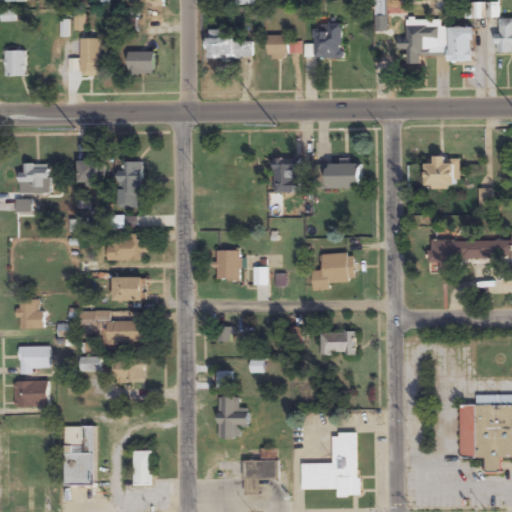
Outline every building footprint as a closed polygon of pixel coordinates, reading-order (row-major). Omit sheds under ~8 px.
[(405,0),(374,0),(375,32),(389,32),(389,16),(405,16),(405,0)] [(470,17),(486,17),(486,2),(470,2),(470,17)] [(511,18),(497,18),(497,52),(511,52),(511,18)] [(446,21),(408,20),(407,41),(401,40),(400,49),(408,49),(407,64),(421,64),(421,52),(445,53),(446,21)] [(343,59),(343,25),(314,26),(314,59),(343,59)] [(450,61),(473,61),(473,27),(450,27),(450,61)] [(208,59),(253,59),(253,40),(229,40),(229,30),(208,30),(208,59)] [(297,57),(297,44),(288,44),(288,36),(267,36),(267,57),(297,57)] [(104,77),(104,39),(81,39),(81,77),(104,77)] [(27,51),(6,51),(6,77),(27,77),(27,51)] [(155,52),(129,52),(129,75),(155,75),(155,52)] [(275,193),(300,193),(300,159),(275,159),(275,193)] [(79,161),(79,182),(106,182),(106,161),(79,161)] [(144,162),(125,162),(125,171),(119,171),(119,205),(133,206),(133,194),(143,194),(144,162)] [(426,189),(461,189),(461,163),(426,163),(426,189)] [(50,164),(25,164),(25,173),(21,173),(21,195),(50,195),(50,164)] [(362,164),(328,165),(328,189),(362,189),(362,164)] [(108,236),(108,262),(142,262),(142,236),(108,236)] [(511,240),(459,242),(459,262),(511,260),(511,240)] [(217,282),(241,282),(241,252),(217,252),(217,282)] [(351,254),(323,255),(323,273),(313,273),(314,287),(352,287),(351,254)] [(269,268),(255,268),(255,286),(269,286),(269,268)] [(148,301),(148,278),(114,278),(114,301),(148,301)] [(44,300),(19,300),(19,329),(43,330),(44,300)] [(108,344),(145,344),(145,314),(136,314),(136,322),(111,322),(111,312),(81,312),(81,332),(108,332),(108,344)] [(236,328),(219,328),(219,343),(236,343),(236,328)] [(321,333),(321,355),(357,355),(357,333),(321,333)] [(20,348),(20,375),(34,375),(34,370),(52,370),(52,348),(20,348)] [(82,373),(102,373),(102,358),(82,358),(82,373)] [(116,362),(116,384),(145,384),(145,362),(116,362)] [(220,387),(232,387),(232,373),(220,373),(220,387)] [(16,382),(16,407),(50,407),(50,382),(16,382)] [(511,458),(511,395),(477,396),(477,406),(460,406),(460,458),(486,458),(486,473),(502,473),(502,459),(511,458)] [(240,398),(220,398),(219,439),(239,439),(239,427),(249,427),(250,408),(240,408),(240,398)] [(96,486),(96,428),(66,428),(66,486),(96,486)] [(359,434),(333,435),(334,464),(302,465),(303,490),(339,489),(339,498),(360,497),(359,434)] [(19,487),(44,487),(44,446),(19,446),(19,487)] [(152,451),(134,451),(134,486),(152,486),(152,451)] [(245,461),(246,480),(233,480),(233,493),(259,492),(259,479),(278,478),(277,460),(245,461)]
